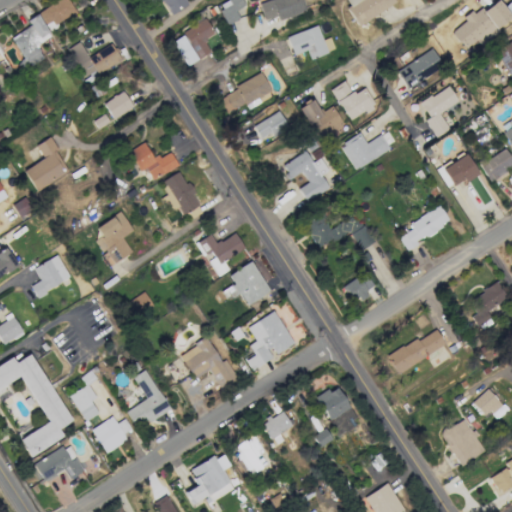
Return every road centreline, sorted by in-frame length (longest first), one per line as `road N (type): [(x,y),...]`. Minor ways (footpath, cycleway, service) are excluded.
road 1 (tertiary): [(117,0),(450,511)]
road 2 (residential): [(511,229),(75,511)]
road 3 (residential): [(452,0),(322,85)]
